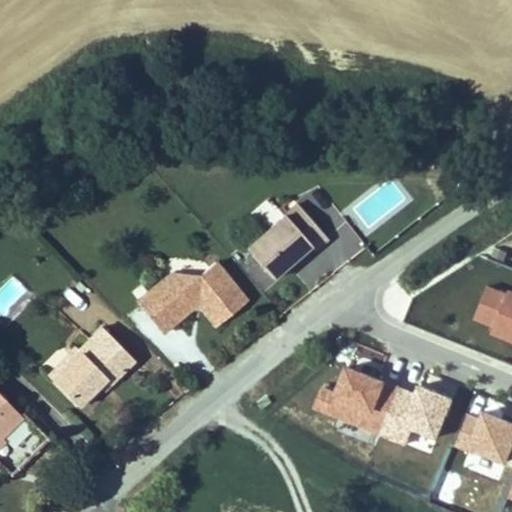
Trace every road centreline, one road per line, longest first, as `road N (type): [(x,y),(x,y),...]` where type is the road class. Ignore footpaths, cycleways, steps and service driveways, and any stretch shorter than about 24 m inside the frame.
road 1 (unclassified): [(342,307),(77,511)]
road 2 (unclassified): [(511,181),(342,307)]
road 3 (residential): [(342,307),(511,383)]
